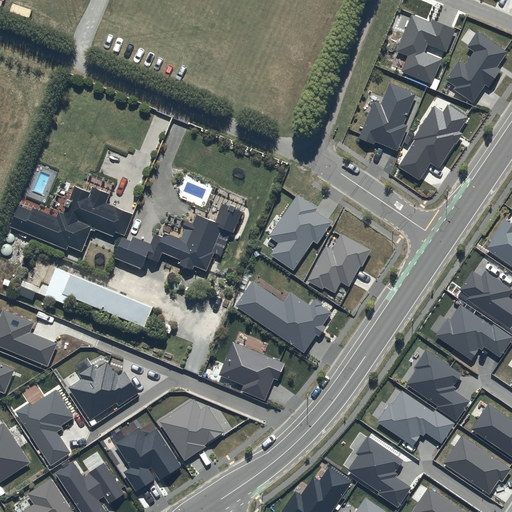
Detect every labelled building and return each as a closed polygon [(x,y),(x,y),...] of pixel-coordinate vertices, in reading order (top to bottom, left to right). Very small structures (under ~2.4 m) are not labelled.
[(430,22),(411,15),(396,51),(408,56),(402,72),(431,84),(441,59),(424,52),(427,44),(446,52),(456,29),(432,19),(430,22)] [(507,52),(477,32),(467,47),(475,51),(465,65),(459,61),(446,80),(456,86),(454,89),(474,103),(485,85),(489,88),(501,69),(497,67),(507,52)] [(416,94),(389,83),(381,104),(374,101),(359,138),(374,144),(375,142),(398,151),(408,126),(404,124),(416,94)] [(469,117),(447,103),(442,110),(435,105),(413,139),(415,140),(398,167),(419,180),(430,162),(439,168),(455,143),(456,144),(463,134),(459,132),(469,117)] [(20,204),(10,227),(21,232),(19,236),(26,239),(28,234),(67,251),(69,246),(82,252),(92,231),(95,232),(96,229),(113,236),(115,231),(124,236),(133,215),(107,203),(111,194),(92,186),(89,192),(75,186),(69,200),(68,200),(62,212),(60,211),(57,217),(34,207),(33,210),(20,204)] [(270,254),(293,269),(313,240),(317,242),(332,221),(316,210),(318,207),(297,193),(269,235),(279,242),(270,254)] [(123,238),(115,259),(141,269),(146,258),(158,263),(162,253),(181,260),(179,266),(193,271),(195,267),(207,272),(214,254),(212,253),(221,229),(233,233),(242,212),(235,209),(236,207),(231,205),(230,207),(223,204),(216,222),(196,215),(192,223),(186,220),(183,228),(185,229),(181,239),(165,233),(163,237),(154,233),(150,243),(132,236),(131,241),(123,238)] [(511,224),(504,220),(491,239),(492,240),(486,249),(511,266),(511,224)] [(332,249),(325,245),(307,280),(323,288),(324,286),(335,292),(341,281),(349,286),(361,264),(362,265),(371,249),(341,232),(332,249)] [(152,308),(56,268),(45,296),(67,305),(70,297),(144,327),(152,308)] [(481,277),(472,271),(459,290),(469,297),(467,300),(511,330),(511,299),(509,297),(511,292),(511,289),(485,271),(481,277)] [(284,301),(252,280),(235,305),(304,352),(317,334),(319,335),(326,326),(323,324),(331,311),(322,305),(323,303),(314,298),(310,304),(291,291),(284,301)] [(491,326),(460,304),(450,319),(448,318),(435,336),(471,360),(480,348),(482,350),(484,346),(500,357),(511,339),(511,336),(493,323),(491,326)] [(0,315),(0,345),(48,365),(57,342),(30,331),(34,321),(3,308),(0,315)] [(172,326),(158,319),(154,327),(169,334),(172,326)] [(285,362),(233,341),(219,374),(243,384),(241,389),(265,399),(274,377),(278,379),(285,362)] [(461,374),(426,350),(414,368),(416,369),(406,384),(437,406),(436,408),(456,422),(470,401),(454,390),(456,388),(453,386),(461,374)] [(97,368),(93,363),(79,373),(82,378),(69,386),(91,419),(117,402),(119,405),(139,391),(125,370),(119,374),(116,370),(114,370),(107,361),(97,368)] [(15,369),(0,362),(0,390),(5,392),(15,369)] [(30,401),(16,410),(51,465),(71,452),(57,431),(63,427),(62,424),(74,416),(56,389),(32,404),(30,401)] [(441,443),(455,424),(435,410),(433,412),(402,391),(392,406),(389,404),(377,422),(413,446),(421,435),(424,437),(426,433),(441,443)] [(194,398),(160,420),(185,460),(206,446),(205,444),(225,431),(207,405),(201,408),(194,398)] [(511,419),(489,403),(471,429),(511,457),(511,419)] [(0,481),(30,462),(4,422),(0,424),(0,481)] [(139,427),(116,442),(132,466),(124,471),(137,491),(156,478),(149,468),(152,466),(161,480),(182,465),(157,428),(145,435),(139,427)] [(511,469),(462,435),(443,463),(489,494),(499,480),(503,482),(511,469)] [(403,460),(367,436),(355,454),(358,455),(347,471),(379,492),(378,494),(398,507),(411,487),(396,477),(398,474),(395,472),(403,460)] [(73,460),(56,472),(82,511),(104,511),(107,511),(99,499),(105,495),(110,502),(125,492),(104,461),(89,472),(90,473),(84,476),(73,460)] [(331,511),(352,482),(329,467),(320,481),(313,476),(301,495),(295,491),(281,511),(331,511)] [(34,503),(20,511),(73,511),(51,478),(28,493),(34,503)] [(465,511),(429,487),(411,511),(465,511)] [(386,511),(365,497),(354,511),(386,511)]
